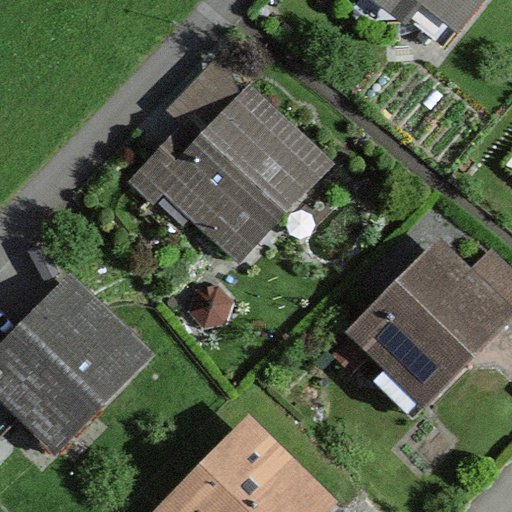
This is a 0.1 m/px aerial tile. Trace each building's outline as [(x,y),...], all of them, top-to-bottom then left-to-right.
[(383,0),(433,40),(465,0),(383,0)] [(230,241),(266,203),(275,211),(316,167),(247,102),(198,153),(179,135),(134,182),(154,200),(170,184),(230,241)] [(470,344),(478,352),(506,324),(498,316),(511,301),(511,282),(490,261),(466,285),(440,259),(364,336),(394,366),(401,359),(428,386),(470,344)] [(0,385),(54,438),(135,356),(71,293),(10,355),(0,344),(0,385)] [(304,511),(316,501),(251,438),(178,511),(304,511)]
